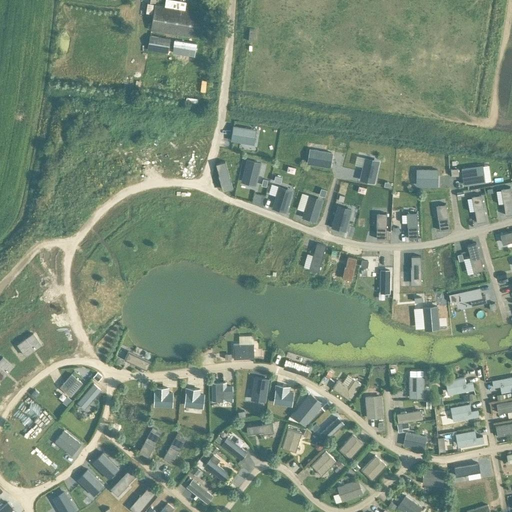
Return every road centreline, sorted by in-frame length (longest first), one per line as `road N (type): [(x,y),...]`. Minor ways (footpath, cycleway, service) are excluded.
road 1 (residential): [(385,444),(317,388),(273,368),(114,374)]
road 2 (residential): [(203,188),(358,246),(409,247),(480,230)]
road 3 (track): [(94,360),(66,305),(64,265),(77,229),(118,193),(147,184),(203,188)]
road 4 (residential): [(114,374),(94,360),(51,367),(0,426)]
road 5 (residential): [(334,511),(269,467),(253,474),(222,511)]
road 6 (residential): [(99,432),(198,511)]
